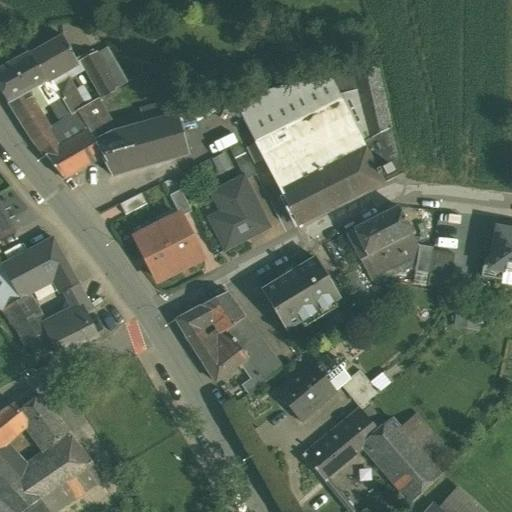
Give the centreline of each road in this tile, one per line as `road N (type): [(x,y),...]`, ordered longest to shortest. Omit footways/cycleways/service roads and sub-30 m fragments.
road 1 (residential): [(511,203),(398,196),(173,307),(150,330)]
road 2 (tertiary): [(150,330),(0,115)]
road 3 (tertiary): [(265,511),(150,330)]
road 4 (residential): [(150,330),(0,404)]
